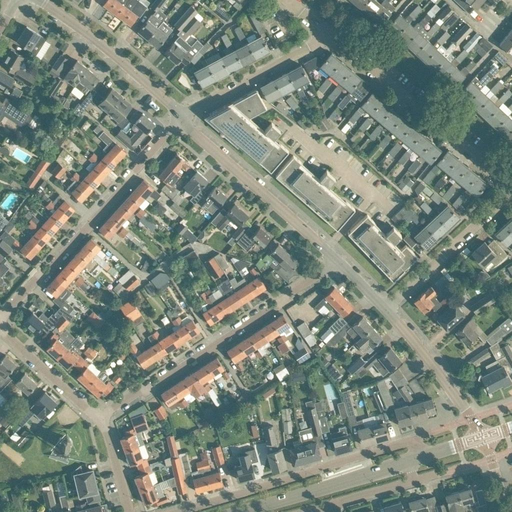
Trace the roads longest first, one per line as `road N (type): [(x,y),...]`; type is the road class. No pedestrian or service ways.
road 1 (residential): [(100,421),(339,261)]
road 2 (residential): [(0,319),(181,115)]
road 3 (residential): [(409,440),(171,511)]
road 4 (residential): [(511,177),(330,33)]
road 5 (residential): [(181,115),(339,261)]
road 6 (tertiary): [(240,511),(427,456)]
road 7 (residential): [(34,0),(113,54),(181,115)]
road 8 (residential): [(384,310),(511,185)]
road 9 (residential): [(181,115),(330,33)]
road 10 (residential): [(384,310),(472,419)]
road 11 (residential): [(100,421),(0,327)]
